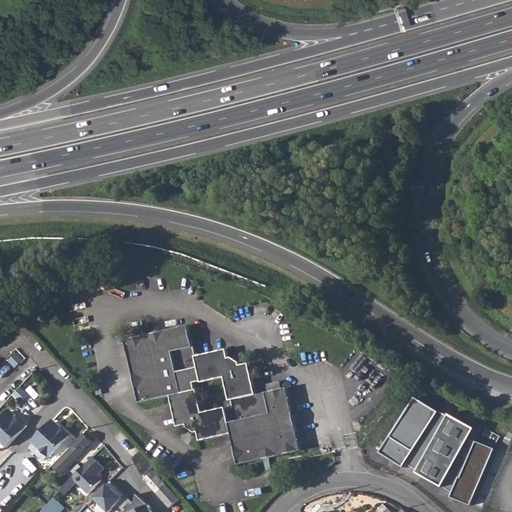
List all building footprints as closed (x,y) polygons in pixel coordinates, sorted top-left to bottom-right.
[(202,441),(231,433),(239,465),(264,459),(270,457),(302,448),(286,387),(256,395),(248,363),(244,364),(241,365),(240,364),(240,362),(237,360),(232,357),(229,358),(228,353),(226,349),(223,350),(197,356),(189,324),(152,334),(126,340),(128,347),(142,404),(173,396),(176,411),(180,427),(188,425),(189,428),(197,433),(200,433),(202,441)] [(99,375),(93,376),(98,394),(104,392),(99,375)] [(449,416),(418,398),(382,453),(406,468),(408,464),(419,470),(418,473),(454,492),(454,493),(452,498),(471,506),(496,449),(478,441),(477,442),(471,439),(477,429),(450,414),(449,416)] [(10,408),(8,410),(15,417),(17,415),(10,408)] [(27,424),(17,415),(15,417),(8,410),(0,418),(0,439),(7,445),(27,424)] [(54,420),(52,423),(59,430),(62,428),(54,420)] [(36,439),(52,455),(70,436),(62,428),(59,430),(52,423),(36,439)] [(54,467),(61,474),(92,442),(84,434),(54,467)] [(87,464),(73,479),(61,491),(66,496),(78,483),(89,494),(103,479),(99,475),(106,469),(93,457),(87,464)] [(267,470),(273,468),(270,457),(264,459),(267,470)] [(144,480),(158,495),(167,486),(153,471),(151,472),(146,477),(144,480)] [(95,497),(111,511),(127,494),(112,479),(95,497)] [(158,495),(170,508),(179,499),(167,486),(158,495)] [(46,511),(62,511),(67,507),(56,497),(44,510),(46,511)] [(382,503),(373,511),(382,511),(387,507),(382,503)]
